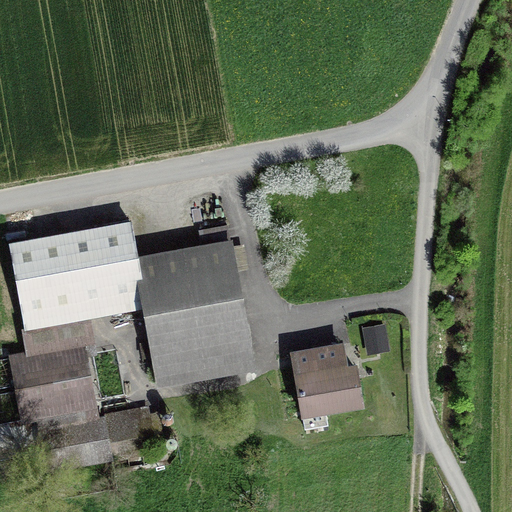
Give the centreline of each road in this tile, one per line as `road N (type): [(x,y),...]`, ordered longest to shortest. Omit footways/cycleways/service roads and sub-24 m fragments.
road 1 (unclassified): [(416,125),(0,201)]
road 2 (unclassified): [(468,511),(417,418),(416,125)]
road 3 (unclassified): [(468,0),(416,125)]
